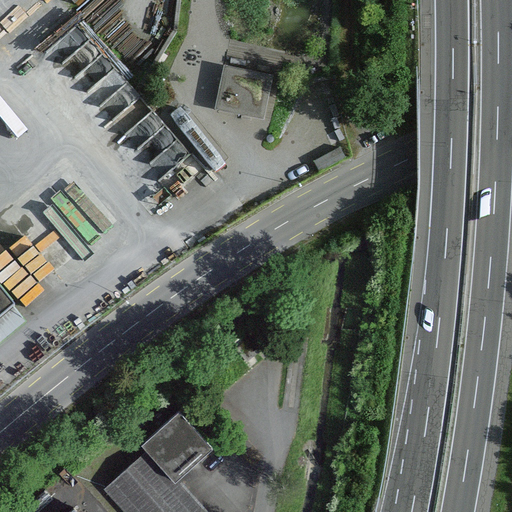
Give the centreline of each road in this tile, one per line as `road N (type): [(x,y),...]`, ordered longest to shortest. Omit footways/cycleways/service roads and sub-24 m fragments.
road 1 (secondary): [(0,433),(256,240),(511,107)]
road 2 (motorway): [(452,0),(446,244),(411,511)]
road 3 (motorway): [(458,511),(490,273),(497,0)]
